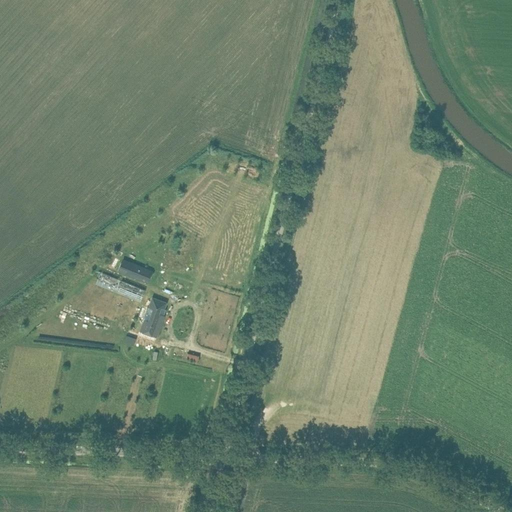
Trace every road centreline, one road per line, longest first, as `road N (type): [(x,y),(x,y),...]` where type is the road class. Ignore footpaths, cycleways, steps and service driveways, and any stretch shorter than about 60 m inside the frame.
road 1 (unclassified): [(214,459),(330,0)]
road 2 (unknown): [(250,460),(333,280),(390,83)]
road 3 (unclassified): [(497,511),(454,485),(383,463),(214,459)]
road 4 (unclassified): [(214,459),(0,448)]
